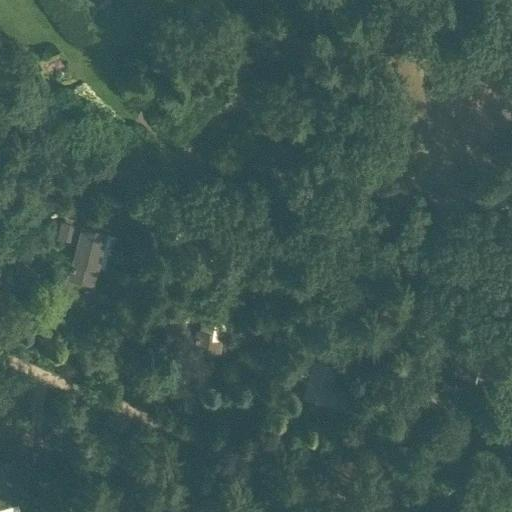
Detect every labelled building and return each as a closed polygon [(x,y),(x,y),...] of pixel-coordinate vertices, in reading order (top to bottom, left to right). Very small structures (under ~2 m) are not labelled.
[(63,222),(59,238),(74,242),(78,226),(63,222)] [(84,229),(76,259),(95,264),(103,233),(84,229)] [(76,259),(72,277),(91,282),(95,264),(76,259)] [(199,333),(196,348),(217,351),(219,335),(222,335),(227,300),(208,297),(203,334),(199,333)] [(433,351),(429,376),(473,382),(476,357),(433,351)] [(297,355),(293,371),(311,376),(314,363),(315,360),(297,355)] [(311,376),(306,396),(337,404),(339,394),(328,391),(334,368),(314,363),(311,376)] [(15,461),(0,464),(0,506),(17,501),(14,492),(23,489),(15,461)] [(126,511),(126,489),(93,490),(93,511),(126,511)] [(271,511),(241,500),(237,511),(271,511)]
